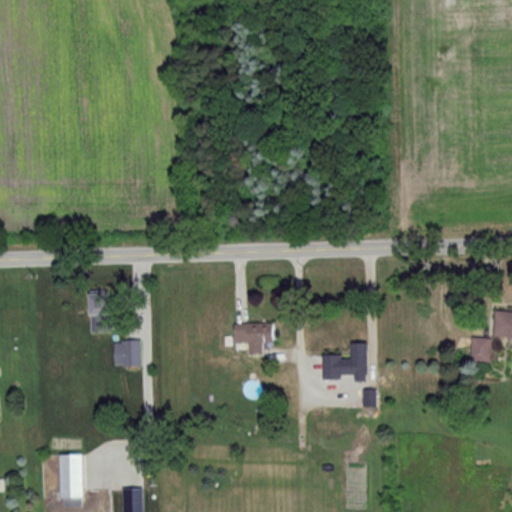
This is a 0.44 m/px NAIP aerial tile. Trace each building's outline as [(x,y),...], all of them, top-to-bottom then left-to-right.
[(511,313),(492,312),(490,339),(511,340),(511,313)] [(271,345),(270,324),(229,325),(230,345),(246,345),(246,357),(263,356),(262,345),(271,345)] [(111,340),(111,366),(138,366),(138,340),(111,340)] [(366,344),(346,343),(346,358),(336,358),(336,376),(366,377),(366,344)] [(122,452),(108,452),(108,477),(122,477),(122,452)] [(79,455),(56,455),(56,500),(79,500),(79,455)]
